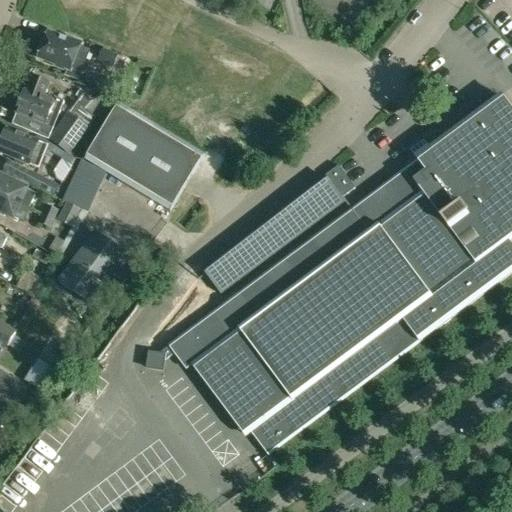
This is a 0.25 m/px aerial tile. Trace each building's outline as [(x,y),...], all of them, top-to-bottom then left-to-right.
[(39,58),(67,69),(64,76),(77,81),(81,71),(89,52),(78,48),(79,45),(66,40),(66,41),(48,34),(39,58)] [(102,50),(98,61),(112,68),(117,56),(102,50)] [(25,92),(16,115),(53,130),(63,103),(55,100),(56,100),(44,95),(48,85),(31,78),(26,92),(25,92)] [(86,111),(96,118),(110,102),(100,94),(86,111)] [(245,440),(252,435),(268,457),(511,274),(511,248),(509,244),(511,242),(511,112),(501,97),(477,114),(429,150),(427,148),(423,142),(409,152),(419,166),(409,173),(407,170),(157,357),(149,355),(147,371),(162,373),(163,363),(174,356),(185,370),(190,366),(245,440)] [(119,104),(84,161),(170,213),(204,156),(119,104)] [(67,114),(48,141),(69,156),(88,129),(67,114)] [(7,131),(0,148),(0,154),(14,160),(15,164),(22,167),(26,165),(28,165),(38,170),(47,146),(37,142),(37,143),(7,131)] [(328,180),(343,199),(355,190),(338,168),(325,177),(328,180)] [(52,197),(58,186),(36,175),(31,187),(52,197)] [(0,196),(28,209),(34,196),(25,191),(0,179),(0,196)] [(328,181),(310,194),(326,216),(344,203),(341,199),(328,181)] [(293,208),(309,229),(326,216),(310,194),(293,208)] [(28,209),(0,196),(0,213),(12,219),(12,218),(22,223),(28,209)] [(46,207),(42,215),(53,220),(57,212),(46,207)] [(309,229),(293,208),(275,221),(291,242),(309,229)] [(53,220),(42,215),(39,223),(50,228),(53,220)] [(258,234),(273,255),(291,242),(275,221),(258,234)] [(95,232),(57,282),(90,307),(128,257),(95,232)] [(256,268),(273,255),(258,234),(240,248),(256,268)] [(256,268),(240,248),(223,261),(238,282),(256,268)] [(238,282),(223,261),(205,275),(220,295),(238,282)] [(0,344),(6,348),(16,332),(0,322),(0,344)] [(0,371),(0,402),(14,411),(28,389),(0,371)]
